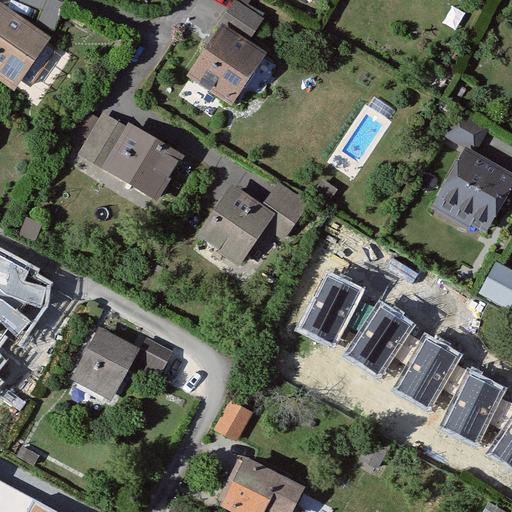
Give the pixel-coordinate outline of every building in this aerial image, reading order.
[(66,4),(57,0),(21,0),(21,2),(44,11),(38,24),(54,31),(66,4)] [(264,20),(236,2),(225,19),(253,37),(264,20)] [(2,4),(0,6),(0,79),(17,92),(53,41),(2,4)] [(267,56),(222,27),(188,80),(233,109),(267,56)] [(36,74),(50,85),(73,56),(58,44),(36,74)] [(471,92),(461,86),(454,99),(463,104),(471,92)] [(490,127),(457,110),(444,136),(467,148),(476,153),(490,127)] [(185,159),(105,112),(79,155),(159,202),(185,159)] [(467,148),(434,207),(471,228),(474,224),(487,232),(511,187),(511,173),(476,153),(467,148)] [(339,190),(323,179),(315,192),(330,202),(339,190)] [(262,209),(233,188),(197,239),(240,270),(267,231),(284,243),(310,206),(279,184),(262,209)] [(42,226),(26,219),(18,237),(34,244),(42,226)] [(39,268),(0,247),(0,382),(2,380),(0,377),(0,350),(9,338),(22,348),(50,304),(52,283),(37,274),(39,268)] [(511,270),(498,263),(481,296),(511,312),(511,270)] [(142,352),(101,330),(74,380),(115,403),(116,400),(134,368),(158,381),(173,354),(148,341),(142,352)] [(511,395),(505,389),(472,429),(511,461),(511,395)] [(413,399),(397,425),(429,445),(446,420),(413,399)] [(253,416),(231,403),(215,431),(237,444),(253,416)] [(373,439),(359,463),(376,473),(390,449),(373,439)] [(40,458),(22,447),(16,456),(34,467),(40,458)] [(296,511),(307,490),(249,460),(224,509),(229,511),(296,511)] [(27,511),(35,499),(0,479),(0,511),(27,511)] [(27,511),(58,511),(35,499),(27,511)] [(504,511),(489,503),(483,511),(504,511)]
